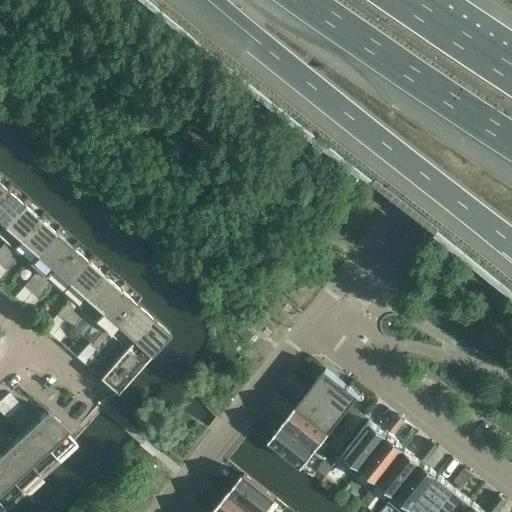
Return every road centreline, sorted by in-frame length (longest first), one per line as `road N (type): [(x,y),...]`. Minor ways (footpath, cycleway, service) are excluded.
road 1 (motorway): [(205,0),(511,243)]
road 2 (residential): [(310,319),(511,68)]
road 3 (motorway): [(295,0),(511,146)]
road 4 (residential): [(310,319),(511,478)]
road 5 (residential): [(164,511),(310,319)]
road 6 (motorway): [(511,73),(403,0)]
